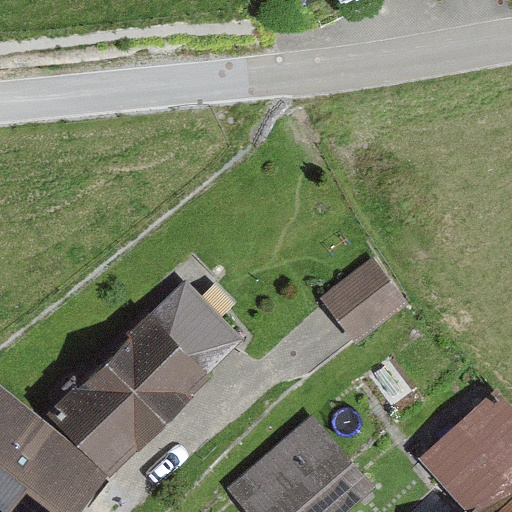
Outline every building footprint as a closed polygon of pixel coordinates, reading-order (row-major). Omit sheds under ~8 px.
[(297,0),(302,9),(319,0),(297,0)] [(368,339),(417,301),(381,256),(333,293),(368,339)] [(193,409),(260,339),(191,281),(69,416),(8,385),(0,396),(0,511),(99,511),(126,479),(193,409)] [(511,511),(511,413),(494,394),(416,465),(463,511),(511,511)] [(255,511),(340,511),(382,480),(326,408),(232,480),(255,511)]
